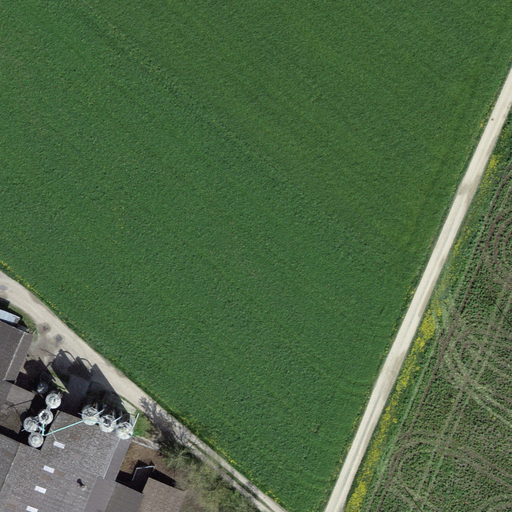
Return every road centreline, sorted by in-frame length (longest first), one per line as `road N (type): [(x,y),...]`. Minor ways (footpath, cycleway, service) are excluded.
road 1 (track): [(511,88),(331,511)]
road 2 (track): [(0,280),(274,511)]
